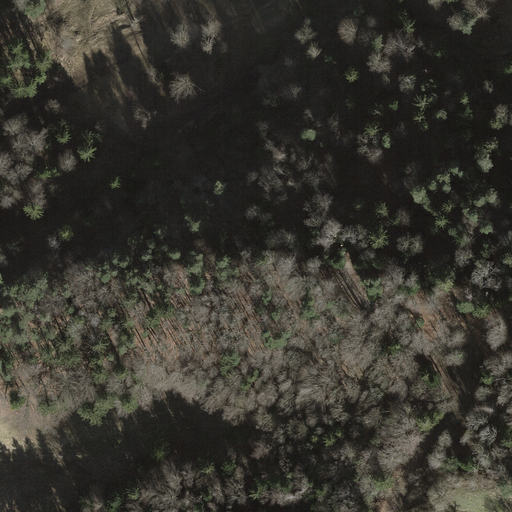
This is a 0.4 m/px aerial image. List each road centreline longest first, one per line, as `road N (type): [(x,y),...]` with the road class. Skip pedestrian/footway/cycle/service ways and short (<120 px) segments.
road 1 (track): [(392,511),(414,450),(460,409),(459,367),(428,343),(392,333),(345,283)]
road 2 (track): [(0,134),(119,66)]
